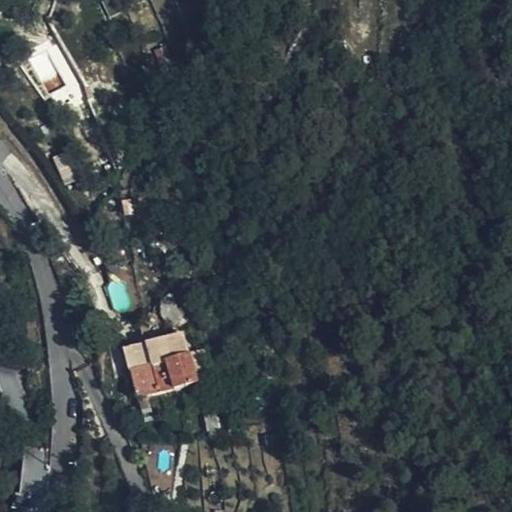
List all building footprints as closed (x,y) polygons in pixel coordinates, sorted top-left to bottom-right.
[(192,346),(185,324),(170,331),(150,338),(156,363),(193,352),(192,346)] [(156,363),(150,338),(130,346),(143,395),(163,389),(156,363)] [(213,372),(206,349),(194,354),(200,376),(213,372)] [(163,389),(177,384),(200,376),(194,354),(193,352),(156,363),(163,389)] [(230,384),(221,386),(224,399),(233,397),(230,384)] [(220,401),(207,404),(212,428),(226,425),(220,401)]
